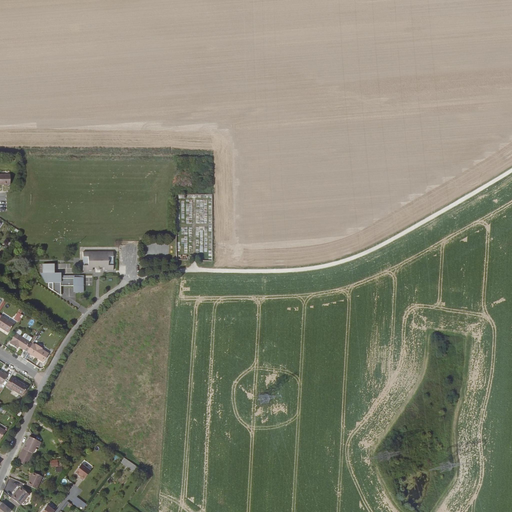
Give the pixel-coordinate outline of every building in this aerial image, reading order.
[(10,175),(0,174),(0,184),(10,185),(10,175)] [(113,252),(106,252),(103,255),(92,255),(89,252),(83,252),(83,257),(88,257),(88,266),(83,266),(83,271),(92,271),(92,268),(96,268),(100,268),(103,268),(104,271),(113,271),(113,252)] [(73,278),(60,278),(60,276),(60,273),(55,273),(54,264),(42,264),(43,274),(43,277),(46,283),(52,283),(52,291),(61,296),(60,286),(73,286),(73,287),(74,292),(83,292),(83,286),(83,284),(81,284),(81,280),(83,280),(83,277),(73,278)] [(14,319),(20,322),(24,315),(18,312),(14,319)] [(0,317),(0,327),(8,333),(14,324),(1,316),(0,317)] [(31,344),(29,343),(29,342),(22,337),(16,333),(10,341),(11,342),(9,344),(16,348),(17,346),(18,346),(27,352),(31,344)] [(22,337),(29,342),(32,338),(24,334),(22,337)] [(36,344),(35,345),(32,343),(27,352),(43,362),(48,354),(41,349),(39,348),(40,347),(36,344)] [(10,377),(5,385),(22,396),(27,387),(14,378),(13,379),(10,377)] [(29,436),(17,461),(22,463),(24,459),(28,461),(35,446),(38,447),(41,442),(29,436)] [(121,462),(127,467),(130,462),(124,458),(121,462)] [(83,480),(90,470),(81,464),(75,472),(80,477),(80,478),(83,480)] [(42,477),(32,472),(27,485),(36,489),(42,477)] [(13,494),(11,498),(20,505),(28,494),(20,488),(18,490),(14,495),(13,494)] [(73,503),(82,510),(87,504),(77,497),(73,503)] [(9,511),(11,510),(0,502),(0,511),(9,511)]
